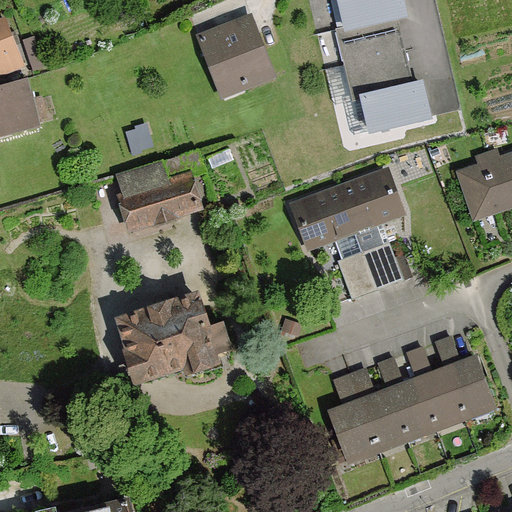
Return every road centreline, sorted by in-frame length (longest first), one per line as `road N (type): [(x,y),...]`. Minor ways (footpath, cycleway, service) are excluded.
road 1 (unknown): [(0,398),(99,407),(201,395),(238,379)]
road 2 (residential): [(374,511),(511,454)]
